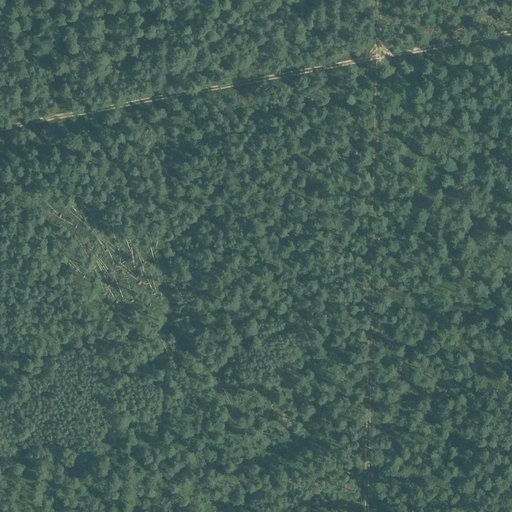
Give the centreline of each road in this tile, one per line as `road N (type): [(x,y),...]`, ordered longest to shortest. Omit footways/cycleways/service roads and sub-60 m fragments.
road 1 (track): [(0,129),(511,32)]
road 2 (track): [(362,511),(378,0)]
